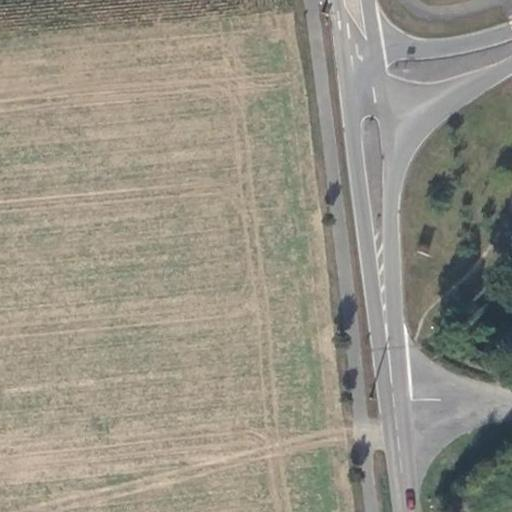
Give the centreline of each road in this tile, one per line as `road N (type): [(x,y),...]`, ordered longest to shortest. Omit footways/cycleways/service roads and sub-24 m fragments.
road 1 (tertiary): [(372,136),(394,404)]
road 2 (tertiary): [(372,136),(511,66)]
road 3 (tertiary): [(511,28),(454,49),(362,52)]
